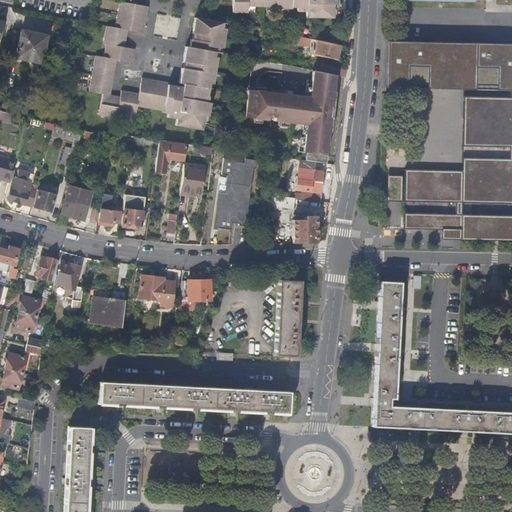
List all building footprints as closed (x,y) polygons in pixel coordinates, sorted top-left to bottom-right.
[(247,14),(247,8),(247,0),(232,0),(232,14),(247,14)] [(247,0),(247,8),(275,8),(275,10),(292,10),(292,9),(295,9),(295,12),(305,13),(304,19),(332,19),(333,5),(334,5),(334,0),(247,0)] [(221,23),(221,19),(194,15),(192,29),(193,30),(193,33),(192,36),(190,36),(189,45),(185,44),(182,60),(185,60),(185,63),(184,66),(181,66),(179,82),(183,83),(182,86),(177,85),(168,84),(169,81),(163,80),(149,78),(142,77),(140,93),(130,92),(121,91),(121,96),(116,96),(111,95),(111,90),(114,69),(116,60),(132,62),(133,57),(134,48),(124,47),(125,40),(126,29),(143,32),(144,25),(147,5),(135,3),(118,1),(114,27),(106,26),(103,44),(105,44),(104,58),(94,57),(89,92),(102,94),(99,115),(118,118),(118,112),(137,114),(138,106),(163,110),(163,111),(165,111),(165,109),(170,109),(169,116),(178,117),(177,125),(202,128),(205,114),(208,115),(211,101),(207,100),(209,87),(208,87),(208,81),(213,82),(217,54),(212,53),(213,49),(217,49),(218,44),(223,45),(226,24),(221,23)] [(45,38),(46,37),(20,31),(18,39),(16,49),(14,59),(40,64),(41,57),(46,58),(49,39),(45,38)] [(334,59),(338,45),(290,34),(289,39),(297,41),(296,43),(314,47),(313,55),(334,59)] [(457,171),(433,171),(405,170),(405,171),(404,190),(404,203),(432,204),(433,204),(456,204),(456,215),(433,215),(432,215),(403,214),(403,230),(431,231),(433,231),(442,231),(461,231),(461,241),(511,241),(511,216),(462,216),(462,204),(511,205),(511,45),(388,44),(387,58),(442,59),(442,85),(511,87),(511,98),(463,98),(463,147),(510,149),(510,160),(462,159),(462,174),(458,174),(457,171)] [(387,84),(442,85),(442,59),(387,58),(387,84)] [(344,77),(345,69),(320,63),(319,72),(337,75),(344,77)] [(337,75),(319,72),(308,69),(307,74),(306,79),(302,78),(298,98),(298,99),(292,98),(292,97),(242,88),(238,113),(261,117),(261,113),(267,114),(267,117),(299,123),(297,136),(293,135),(290,151),(305,153),(324,155),(326,142),(327,132),(330,132),(333,104),(335,88),(336,81),(337,75)] [(242,85),(242,88),(292,97),(293,94),(253,87),(242,85)] [(50,130),(52,124),(34,119),(33,125),(50,130)] [(75,130),(65,127),(52,124),(50,130),(50,132),(71,138),(70,146),(64,145),(59,163),(70,166),(79,135),(80,129),(76,129),(75,130)] [(103,133),(80,129),(79,135),(83,135),(82,138),(102,139),(103,133)] [(159,141),(154,173),(164,174),(166,162),(169,162),(169,160),(182,162),(185,144),(159,141)] [(194,153),(211,155),(212,148),(194,146),(194,153)] [(305,153),(304,160),(314,162),(325,163),(326,156),(324,155),(305,153)] [(0,155),(0,176),(9,179),(14,160),(0,155)] [(230,175),(229,181),(249,184),(251,167),(254,168),(255,158),(243,158),(243,162),(234,161),(234,158),(222,157),(220,173),(225,174),(230,175)] [(304,160),(299,160),(298,166),(313,168),(314,162),(304,160)] [(183,164),(179,193),(200,196),(203,167),(183,164)] [(296,179),(297,179),(313,181),(314,170),(315,170),(315,168),(313,168),(298,166),(297,166),(296,179)] [(6,199),(23,204),(28,188),(29,181),(27,181),(29,173),(16,170),(14,177),(11,176),(6,199)] [(294,192),(293,198),(319,202),(322,171),(315,170),(314,170),(313,181),(297,179),(296,189),(301,190),(300,192),(294,192)] [(387,203),(402,203),(402,178),(387,178),(387,203)] [(246,208),(249,184),(229,181),(225,181),(224,191),(216,191),(215,205),(223,206),(222,212),(217,212),(216,226),(229,228),(234,228),(237,229),(237,224),(248,225),(250,209),(246,208)] [(91,191),(67,185),(60,214),(81,220),(84,207),(87,207),(91,191)] [(23,204),(31,206),(35,190),(28,188),(23,204)] [(53,194),(37,190),(33,207),(49,211),(53,194)] [(109,196),(102,194),(97,223),(110,225),(111,222),(116,223),(118,212),(107,211),(109,196)] [(143,198),(124,195),(120,226),(139,229),(143,198)] [(87,221),(95,223),(98,208),(90,207),(87,221)] [(176,216),(168,215),(166,233),(173,234),(176,216)] [(291,219),(291,244),(314,243),(315,216),(303,216),(303,220),(291,219)] [(461,231),(442,231),(442,241),(461,241),(461,231)] [(5,251),(0,249),(0,270),(5,272),(6,269),(9,269),(10,265),(12,265),(16,249),(6,246),(5,251)] [(54,275),(57,261),(46,257),(45,258),(44,261),(39,260),(35,276),(53,281),(54,275)] [(73,290),(74,287),(78,267),(58,261),(56,276),(54,275),(53,281),(53,283),(64,286),(63,287),(73,290)] [(163,278),(140,276),(137,301),(144,302),(144,304),(171,307),(173,282),(163,281),(163,278)] [(26,279),(22,292),(30,294),(33,281),(26,279)] [(186,282),(180,282),(179,294),(187,295),(186,301),(209,300),(208,280),(186,280),(186,282)] [(293,356),(294,339),(294,336),(294,332),(295,305),(296,301),(296,298),(297,281),(276,280),(272,355),(285,356),(293,356)] [(511,413),(405,408),(387,407),(387,399),(393,399),(396,351),(398,309),(400,283),(380,282),(378,305),(376,348),(374,395),(372,426),(457,431),(510,433),(511,433),(511,413)] [(79,307),(82,287),(74,287),(73,290),(72,306),(79,307)] [(49,299),(51,293),(42,290),(40,297),(49,299)] [(38,301),(21,297),(17,313),(34,317),(38,301)] [(106,300),(92,298),(89,324),(119,327),(122,301),(111,300),(111,298),(107,297),(106,300)] [(30,333),(34,317),(17,313),(13,329),(30,333)] [(27,344),(40,347),(41,341),(27,337),(26,344),(27,344)] [(171,342),(171,345),(186,345),(186,337),(179,337),(172,337),(171,342)] [(244,353),(245,338),(234,338),(234,353),(244,353)] [(37,356),(40,347),(27,344),(25,353),(37,356)] [(24,357),(7,353),(3,369),(20,373),(24,357)] [(0,385),(16,389),(20,373),(3,369),(0,381),(0,385)] [(283,391),(268,391),(262,390),(235,389),(229,389),(194,387),(187,387),(160,385),(153,385),(120,383),(114,383),(97,382),(96,403),(285,413),(286,396),(286,391),(283,391)] [(33,409),(34,402),(17,398),(16,405),(33,409)] [(9,420),(0,417),(0,441),(7,443),(8,434),(6,433),(9,420)] [(66,427),(66,445),(65,451),(64,478),(64,485),(62,511),(83,511),(87,428),(82,428),(66,427)]
